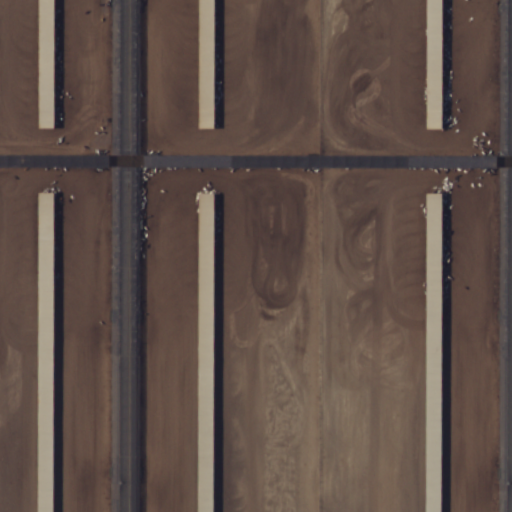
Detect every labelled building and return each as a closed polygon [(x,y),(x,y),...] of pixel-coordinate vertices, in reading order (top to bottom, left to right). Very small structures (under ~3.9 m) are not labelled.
[(198,0),(198,131),(213,131),(212,0),(198,0)] [(441,0),(425,0),(425,131),(442,131),(441,0)] [(38,131),(53,131),(53,41),(38,41),(38,131)] [(52,511),(53,195),(38,195),(36,511),(52,511)] [(212,511),(213,195),(198,195),(196,511),(212,511)] [(440,511),(441,196),(425,196),(424,511),(440,511)]
